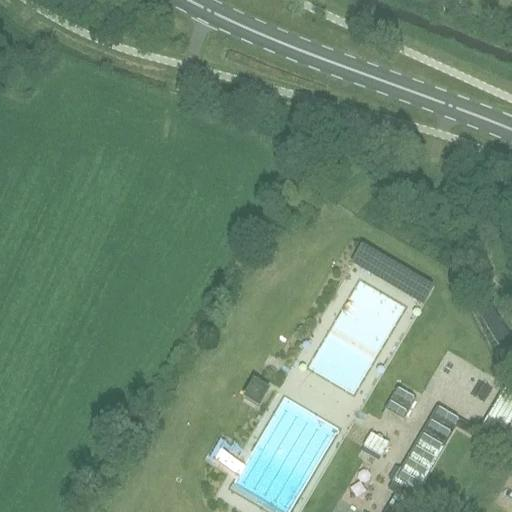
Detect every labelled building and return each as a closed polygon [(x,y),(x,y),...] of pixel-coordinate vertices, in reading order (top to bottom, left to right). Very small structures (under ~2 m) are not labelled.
[(260,411),(271,392),(270,392),(254,383),(243,401),(260,411)] [(508,433),(511,426),(511,392),(505,389),(477,436),(489,442),(497,427),(508,433)] [(421,407),(402,398),(395,412),(414,422),(421,407)] [(383,460),(390,447),(371,435),(362,448),(383,460)] [(411,478),(409,481),(402,477),(395,487),(402,491),(404,488),(414,493),(418,496),(424,486),(411,478)] [(395,497),(386,511),(402,511),(407,504),(395,497)]
